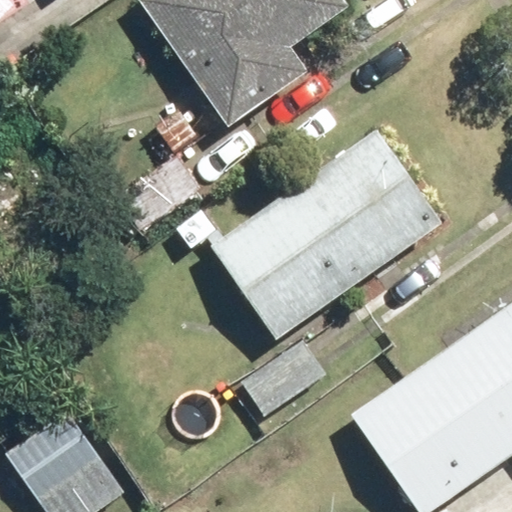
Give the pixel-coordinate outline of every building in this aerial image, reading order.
[(330,0),(166,0),(225,85),(337,9),(330,0)] [(186,102),(156,124),(180,157),(118,201),(146,240),(211,193),(202,181),(242,152),(227,130),(213,140),(186,102)] [(225,243),(283,333),(430,239),(372,150),(225,243)] [(511,316),(363,418),(427,509),(511,450),(511,316)] [(303,340),(242,381),(269,421),(330,381),(303,340)] [(73,426),(21,459),(55,511),(80,511),(114,490),(73,426)]
